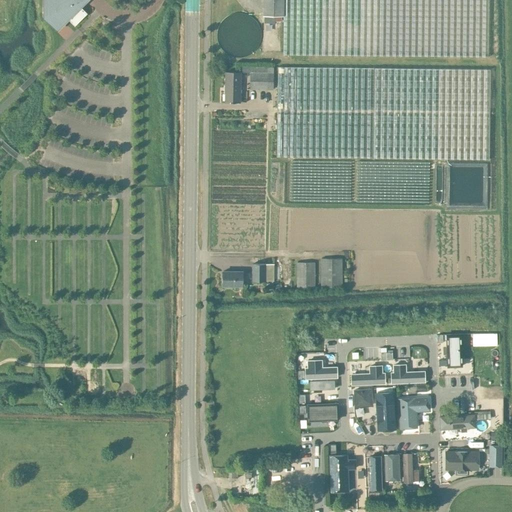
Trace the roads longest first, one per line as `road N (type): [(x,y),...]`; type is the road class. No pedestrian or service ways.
road 1 (secondary): [(193,511),(192,0)]
road 2 (residential): [(345,436),(341,343),(431,339),(434,438)]
